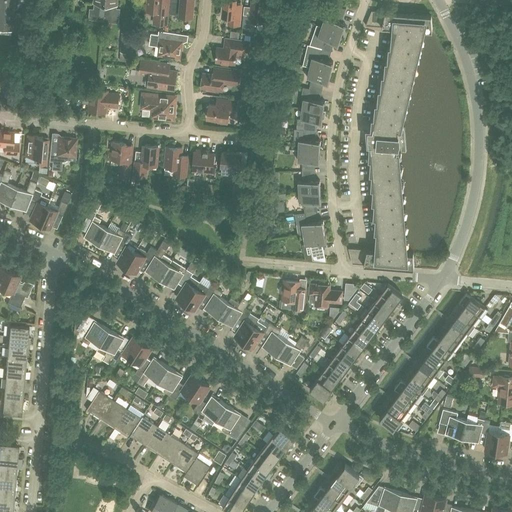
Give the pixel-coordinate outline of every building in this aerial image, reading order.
[(0,0),(0,28),(12,30),(15,0),(0,0)] [(89,15),(104,17),(105,0),(94,0),(94,8),(92,7),(92,8),(89,8),(89,15)] [(105,0),(104,17),(109,17),(119,18),(120,8),(117,8),(117,5),(117,0),(105,0)] [(147,7),(147,8),(147,9),(148,10),(149,11),(150,11),(155,11),(155,14),(154,23),(167,24),(169,5),(169,0),(147,0),(147,3),(147,7)] [(179,14),(193,16),(194,0),(180,0),(180,2),(171,1),(170,13),(179,14)] [(235,3),(235,0),(223,0),(222,16),(229,16),(228,24),(239,25),(241,4),(235,3)] [(255,28),(256,21),(265,22),(267,2),(252,0),(251,15),(243,14),(242,27),(255,28)] [(346,8),(325,6),(322,15),(324,17),(321,26),(342,33),(345,23),(341,22),(346,8)] [(82,12),(72,11),(70,28),(80,29),(82,12)] [(351,256),(364,257),(364,264),(414,268),(413,252),(405,252),(407,246),(406,246),(402,246),(404,238),(406,231),(405,231),(401,231),(403,224),(405,217),(404,217),(400,216),(401,209),(402,209),(403,202),(399,202),(400,195),(402,188),(397,187),(399,180),(401,173),(396,173),(398,166),(400,159),(399,159),(401,150),(406,151),(404,129),(403,128),(402,120),(403,120),(402,113),(401,106),(406,106),(405,99),(405,91),(409,92),(410,92),(409,85),(408,77),(412,78),(413,78),(412,71),(411,63),(416,63),(416,64),(416,56),(415,56),(415,49),(419,49),(420,49),(419,42),(418,35),(423,35),(423,29),(433,30),(431,14),(380,11),(379,18),(369,17),(366,25),(399,27),(399,32),(396,32),(396,42),(393,41),(392,56),(390,56),(389,70),(387,70),(386,84),(383,84),(382,98),(380,98),(379,112),(377,112),(376,127),(373,127),(373,132),(368,131),(368,142),(368,143),(369,143),(372,143),(372,148),(374,148),(373,162),(375,163),(374,177),(376,177),(375,192),(377,192),(376,206),(379,206),(377,221),(380,221),(379,235),(381,235),(380,245),(383,245),(382,250),(348,247),(351,256)] [(342,33),(321,26),(318,36),(322,38),(319,47),(331,51),(334,42),(339,43),(341,36),(342,33)] [(177,42),(176,40),(175,40),(176,34),(179,34),(179,33),(163,31),(162,34),(151,33),(149,43),(161,44),(159,54),(161,54),(161,56),(168,57),(168,55),(179,57),(180,49),(182,50),(183,42),(177,42)] [(121,51),(120,60),(127,61),(128,52),(128,50),(135,51),(136,40),(129,40),(130,34),(122,33),(121,51)] [(241,57),(242,52),(249,53),(251,40),(226,37),(224,48),(217,47),(216,55),(217,55),(216,61),(235,64),(236,57),(241,57)] [(328,60),(331,51),(319,47),(316,57),(312,56),(309,66),(331,71),(333,61),(328,60)] [(154,75),(152,86),(174,89),(177,71),(168,70),(169,63),(156,61),(141,59),(140,66),(139,73),(146,74),(154,75)] [(331,71),(309,66),(307,77),(311,78),(309,88),(322,90),(323,81),(329,82),(330,75),(331,71)] [(214,68),(213,74),(203,73),(201,87),(208,88),(208,90),(215,91),(215,89),(222,90),(223,84),(225,82),(239,85),(241,72),(214,68)] [(302,108),(323,111),(325,100),(320,99),(322,90),(309,88),(307,98),(303,97),(302,108)] [(90,103),(89,110),(106,112),(106,105),(118,106),(119,94),(107,93),(107,91),(91,89),(91,95),(89,96),(88,101),(90,103)] [(174,107),(175,103),(175,96),(153,94),(153,93),(143,92),(142,107),(154,108),(153,118),(162,118),(162,117),(173,118),(174,115),(175,115),(176,107),(174,107)] [(14,94),(13,106),(21,106),(21,107),(24,108),(25,97),(22,97),(22,94),(14,94)] [(217,98),(216,105),(209,104),(209,105),(207,106),(206,110),(208,112),(207,117),(219,119),(218,122),(227,123),(229,114),(233,114),(235,113),(237,101),(217,98)] [(304,129),(316,130),(317,121),(322,121),(323,114),(323,111),(302,108),(300,118),(305,119),(304,129)] [(18,154),(19,142),(13,142),(14,132),(2,131),(2,130),(0,129),(0,144),(5,145),(4,153),(18,154)] [(316,130),(304,129),(303,139),(299,139),(298,150),(320,150),(320,140),(316,140),(316,130)] [(48,139),(42,139),(42,136),(28,134),(26,155),(36,156),(35,162),(46,163),(48,139)] [(77,138),(62,136),(61,141),(58,143),(51,142),(49,160),(53,161),(52,169),(61,170),(62,161),(64,161),(65,160),(67,159),(68,158),(69,157),(69,156),(75,157),(77,138)] [(126,145),(126,144),(126,142),(112,141),(112,148),(111,148),(110,157),(111,157),(111,159),(120,160),(119,166),(120,166),(119,176),(130,177),(133,145),(126,145)] [(144,144),(143,151),(142,161),(135,160),(134,175),(146,177),(147,166),(149,165),(157,165),(159,145),(144,144)] [(186,175),(188,158),(188,155),(181,154),(182,148),(176,147),(175,146),(170,145),(168,146),(167,146),(165,166),(171,167),(170,168),(172,170),(174,170),(174,174),(186,175)] [(194,151),(193,170),(213,172),(214,153),(209,153),(209,151),(197,150),(197,152),(194,151)] [(320,154),(320,150),(298,150),(298,160),(302,160),(302,171),(315,170),(315,161),(320,161),(320,154)] [(246,164),(241,164),(242,153),(222,151),(221,166),(222,166),(221,172),(235,174),(235,173),(237,173),(237,179),(244,180),(246,164)] [(2,176),(0,180),(0,199),(10,204),(16,187),(7,183),(11,172),(4,170),(2,176)] [(299,192),(320,190),(320,180),(315,180),(315,170),(302,171),(302,181),(298,181),(299,192)] [(40,174),(34,171),(30,179),(37,182),(40,174)] [(273,171),(271,181),(279,181),(279,171),(273,171)] [(41,176),(38,182),(46,185),(48,179),(41,176)] [(29,202),(34,188),(37,182),(30,180),(26,190),(16,187),(10,204),(26,210),(29,202)] [(42,192),(34,188),(29,202),(35,205),(29,218),(40,223),(47,206),(37,202),(42,192)] [(304,202),(305,212),(317,211),(316,201),(322,201),(321,194),(320,190),(299,192),(299,202),(304,202)] [(47,206),(40,223),(50,227),(56,212),(62,215),(68,203),(61,200),(57,210),(47,206)] [(302,223),(303,233),(325,230),(323,219),(318,220),(317,211),(305,212),(295,213),(297,224),(302,223)] [(84,236),(100,244),(108,228),(99,223),(101,219),(95,215),(84,236)] [(123,222),(120,228),(126,231),(129,225),(123,222)] [(117,232),(108,228),(100,244),(115,252),(120,243),(126,232),(119,228),(117,232)] [(325,233),(325,230),(303,233),(305,244),(309,243),(313,259),(326,261),(325,257),(321,241),(327,240),(326,233),(325,233)] [(133,236),(126,232),(120,243),(126,246),(117,261),(127,266),(139,246),(129,241),(133,236)] [(145,242),(153,244),(155,236),(147,234),(145,242)] [(145,270),(160,279),(170,263),(161,258),(167,248),(161,244),(157,250),(151,261),(145,270)] [(145,257),(151,261),(157,250),(151,246),(148,251),(139,246),(127,266),(137,272),(145,257)] [(172,259),(170,263),(160,279),(175,288),(180,279),(187,268),(172,259)] [(0,286),(3,288),(10,271),(0,266),(0,286)] [(187,268),(180,279),(186,283),(177,297),(186,303),(196,287),(200,281),(191,275),(193,272),(187,268)] [(21,283),(18,281),(20,275),(10,271),(3,288),(13,292),(8,302),(20,307),(25,296),(27,297),(33,283),(25,280),(21,283)] [(225,275),(222,280),(228,284),(231,279),(225,275)] [(291,308),(293,308),(304,309),(305,292),(306,289),(299,288),(300,281),(285,280),(284,285),(282,285),(280,287),(280,291),(281,292),(283,293),(283,300),(282,307),(291,308)] [(200,281),(196,287),(186,303),(195,309),(204,295),(209,299),(217,288),(211,284),(209,287),(200,281)] [(319,281),(319,283),(317,283),(317,284),(310,283),(309,293),(310,293),(310,296),(316,296),(315,304),(318,304),(317,307),(325,308),(325,305),(328,305),(329,301),(341,302),(343,290),(330,289),(330,284),(325,283),(325,282),(319,281)] [(346,282),(344,299),(349,299),(359,285),(354,285),(354,283),(346,282)] [(388,284),(382,292),(395,302),(402,294),(388,283),(388,284)] [(217,288),(209,299),(204,307),(218,317),(228,301),(220,296),(223,292),(217,288)] [(248,292),(244,298),(249,301),(252,295),(248,292)] [(389,311),(395,302),(382,292),(376,301),(389,311)] [(466,292),(459,301),(464,305),(465,305),(478,315),(482,318),(488,309),(466,292)] [(237,307),(228,301),(218,317),(233,326),(239,318),(246,307),(249,301),(244,298),(243,297),(237,307)] [(369,310),(382,320),(389,311),(376,301),(369,310)] [(465,305),(464,305),(458,314),(471,324),(478,315),(465,305)] [(500,322),(507,326),(511,316),(511,306),(510,305),(500,322)] [(246,307),(239,318),(244,321),(235,335),(244,341),(254,326),(250,323),(252,319),(248,316),(251,311),(246,307)] [(369,310),(363,318),(376,328),(382,320),(369,310)] [(492,318),(488,323),(489,323),(493,326),(497,321),(501,315),(497,312),(492,318)] [(475,326),(471,324),(458,314),(452,322),(465,332),(468,335),(475,326)] [(376,328),(363,318),(356,327),(369,337),(376,328)] [(94,320),(91,325),(86,322),(79,332),(85,336),(83,340),(89,344),(91,340),(100,345),(109,329),(94,320)] [(262,333),(268,337),(275,326),(269,322),(263,331),(254,326),(244,341),(253,347),(262,333)] [(445,331),(458,341),(465,332),(452,322),(445,331)] [(6,335),(28,337),(29,326),(7,324),(6,335)] [(278,334),(281,330),(275,326),(268,337),(262,345),(277,355),(287,339),(278,334)] [(356,327),(350,336),(363,346),(369,337),(356,327)] [(124,338),(109,329),(100,345),(97,350),(106,355),(103,359),(109,363),(112,357),(119,346),(119,347),(124,338)] [(445,331),(439,339),(439,340),(452,349),(458,341),(445,331)] [(28,337),(6,335),(5,346),(27,348),(28,337)] [(291,364),(299,353),(307,339),(301,335),(295,345),(287,339),(277,355),(291,364)] [(439,340),(439,339),(434,335),(427,344),(432,348),(445,358),(452,349),(439,340)] [(124,352),(133,357),(142,342),(133,336),(124,350),(119,347),(119,346),(112,357),(118,361),(124,352)] [(363,346),(350,336),(343,344),(356,354),(363,346)] [(142,342),(133,357),(141,363),(135,372),(141,376),(148,365),(151,360),(146,357),(152,348),(142,342)] [(350,363),(356,354),(343,344),(337,353),(350,363)] [(7,356),(26,358),(27,348),(5,346),(8,346),(7,356)] [(432,348),(426,357),(439,367),(445,358),(432,348)] [(330,361),(343,371),(350,363),(337,353),(330,361)] [(6,367),(25,369),(26,358),(7,356),(6,367)] [(141,376),(137,381),(143,385),(150,376),(158,381),(168,366),(154,356),(151,360),(148,365),(141,376)] [(419,365),(432,375),(439,367),(426,357),(419,365)] [(337,380),(343,371),(330,361),(324,370),(337,380)] [(300,367),(305,370),(308,365),(304,362),(300,367)] [(432,375),(419,365),(413,374),(426,384),(432,375)] [(183,375),(168,366),(158,381),(167,387),(164,391),(170,395),(178,382),(183,375)] [(485,368),(469,366),(469,374),(484,376),(485,368)] [(5,377),(24,379),(25,369),(6,367),(5,377)] [(324,370),(317,379),(330,389),(337,380),(324,370)] [(184,386),(178,382),(170,395),(176,399),(182,389),(191,395),(201,380),(192,374),(184,386)] [(429,386),(426,384),(413,374),(406,382),(406,383),(419,393),(422,395),(429,386)] [(501,376),(495,376),(494,385),(500,386),(499,402),(511,402),(511,376),(510,377),(508,375),(505,375),(504,376),(501,376)] [(2,388),(23,390),(24,379),(5,377),(4,388),(2,387),(2,388)] [(110,378),(107,383),(114,387),(116,383),(110,378)] [(330,389),(317,379),(311,387),(310,387),(324,398),(325,398),(324,397),(330,389)] [(413,401),(419,393),(406,383),(406,382),(401,379),(394,388),(400,391),(413,401)] [(207,403),(206,403),(201,400),(210,386),(201,380),(191,395),(200,401),(193,410),(199,414),(207,403)] [(123,387),(120,392),(126,395),(129,391),(123,387)] [(143,387),(140,391),(148,396),(151,392),(143,387)] [(23,390),(2,388),(1,398),(22,400),(23,390)] [(87,409),(101,419),(114,399),(99,390),(87,409)] [(400,391),(393,400),(406,410),(413,401),(400,391)] [(213,424),(216,419),(226,404),(212,395),(206,403),(207,403),(199,414),(193,423),(198,426),(201,423),(202,423),(205,419),(213,424)] [(11,413),(12,410),(22,411),(22,400),(1,398),(0,409),(2,409),(2,412),(11,413)] [(128,408),(114,399),(101,419),(115,428),(128,408)] [(406,410),(393,400),(387,409),(400,419),(406,410)] [(222,429),(228,433),(238,439),(245,427),(236,421),(241,414),(226,404),(216,419),(225,425),(222,429)] [(164,412),(156,407),(153,412),(161,416),(164,412)] [(115,428),(129,437),(143,415),(142,417),(128,408),(115,428)] [(445,433),(462,437),(467,419),(457,417),(458,412),(443,408),(440,422),(447,424),(445,433)] [(387,409),(380,417),(379,417),(394,428),(398,430),(404,422),(400,419),(387,409)] [(171,417),(166,414),(163,418),(168,422),(171,417)] [(157,425),(143,415),(129,437),(131,435),(145,444),(157,425)] [(476,422),(467,419),(462,437),(479,441),(481,432),(484,419),(478,417),(476,422)] [(252,425),(256,428),(260,422),(256,419),(252,425)] [(412,428),(417,422),(413,419),(408,425),(412,428)] [(485,449),(496,450),(499,432),(489,431),(490,420),(484,419),(481,432),(488,433),(485,449)] [(260,422),(256,428),(260,431),(264,425),(260,422)] [(417,422),(412,428),(416,431),(421,425),(417,422)] [(511,423),(509,434),(499,432),(496,450),(507,452),(509,439),(511,439),(511,423)] [(171,434),(157,425),(145,444),(159,453),(171,434)] [(281,426),(275,434),(288,444),(294,436),(295,437),(295,436),(281,425),(281,426)] [(183,433),(188,436),(189,437),(193,432),(186,428),(183,433)] [(171,434),(159,453),(173,462),(185,443),(178,439),(180,437),(173,432),(171,434)] [(198,435),(193,432),(189,437),(195,440),(198,435)] [(268,443),(281,453),(288,444),(275,434),(268,443)] [(0,456),(18,458),(18,447),(10,446),(10,443),(0,443),(0,442),(0,456)] [(184,476),(199,452),(185,443),(173,462),(187,471),(184,476)] [(268,443),(261,452),(274,461),(281,453),(268,443)] [(221,464),(223,461),(227,454),(220,450),(214,459),(221,464)] [(200,452),(199,452),(184,476),(198,485),(211,466),(197,456),(200,452)] [(261,452),(254,460),(268,470),(274,461),(261,452)] [(0,466),(17,468),(18,458),(0,456),(0,466)] [(262,479),(268,470),(254,460),(248,469),(262,479)] [(346,464),(339,472),(352,482),(359,473),(346,463),(345,463),(346,464)] [(0,477),(16,479),(17,468),(0,466),(0,477)] [(255,488),(262,479),(248,469),(242,479),(255,488)] [(333,481),(349,493),(355,484),(352,482),(339,472),(333,481)] [(16,479),(0,477),(0,487),(15,489),(16,479)] [(242,479),(236,488),(250,497),(255,488),(242,479)] [(342,502),(349,493),(333,481),(326,489),(339,499),(342,502)] [(314,494),(319,498),(333,508),(336,510),(342,502),(339,499),(326,489),(321,485),(314,494)] [(369,486),(364,492),(368,495),(373,489),(369,486)] [(0,498),(14,500),(15,489),(0,487),(0,498)] [(383,511),(386,506),(395,509),(401,492),(384,487),(376,511),(377,511),(383,511)] [(236,488),(230,497),(244,506),(250,497),(236,488)] [(412,511),(415,507),(418,497),(401,492),(395,509),(404,511),(412,511)] [(421,509),(415,507),(412,511),(431,511),(436,495),(425,493),(421,509)] [(161,494),(151,511),(186,511),(189,508),(178,502),(162,494),(161,494)] [(436,495),(431,511),(443,511),(447,498),(436,495)] [(239,511),(244,506),(230,497),(224,506),(220,504),(232,511),(239,511)] [(0,511),(2,511),(3,510),(13,511),(14,500),(0,498),(0,511)] [(319,511),(329,511),(333,508),(319,498),(313,507),(319,511)]
